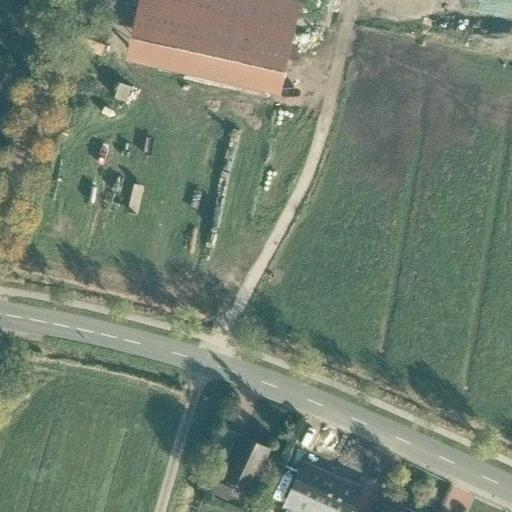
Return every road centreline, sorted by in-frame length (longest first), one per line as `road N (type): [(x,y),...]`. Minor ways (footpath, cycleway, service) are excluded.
road 1 (tertiary): [(0,313),(235,372),(511,493)]
road 2 (track): [(350,6),(311,163),(194,392),(159,511)]
